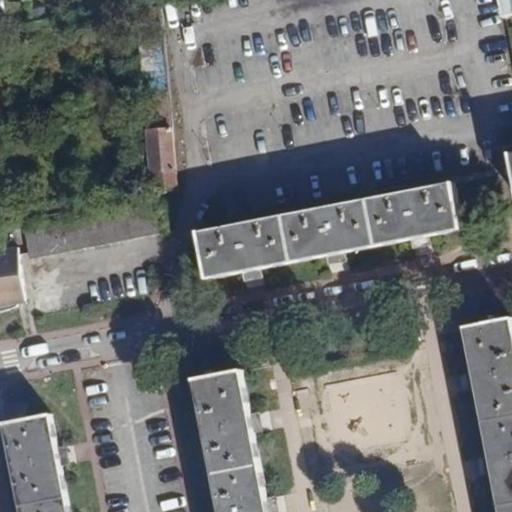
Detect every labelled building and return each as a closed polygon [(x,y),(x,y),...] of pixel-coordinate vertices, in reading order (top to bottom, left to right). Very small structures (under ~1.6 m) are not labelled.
[(143,38),(148,97),(168,93),(160,0),(159,0),(144,3),(147,37),(143,38)] [(511,17),(511,0),(501,0),(505,19),(511,17)] [(168,93),(148,97),(156,196),(177,192),(168,93)] [(55,130),(53,115),(19,121),(22,136),(55,130)] [(465,230),(456,184),(202,234),(210,279),(465,230)] [(113,205),(110,191),(79,196),(81,211),(113,205)] [(0,227),(5,227),(19,224),(15,203),(0,205),(0,227)] [(159,235),(154,208),(26,234),(32,260),(159,235)] [(25,305),(18,250),(8,251),(5,227),(0,227),(0,314),(0,315),(1,315),(1,314),(2,314),(3,314),(4,314),(5,314),(6,314),(7,314),(7,313),(8,313),(9,313),(10,313),(11,313),(12,312),(13,312),(14,312),(15,311),(16,311),(17,311),(16,306),(25,305)] [(511,511),(511,320),(469,329),(504,511),(511,511)] [(271,511),(245,373),(198,383),(222,511),(271,511)] [(29,420),(28,402),(6,404),(6,425),(23,511),(70,511),(52,415),(29,420)]
